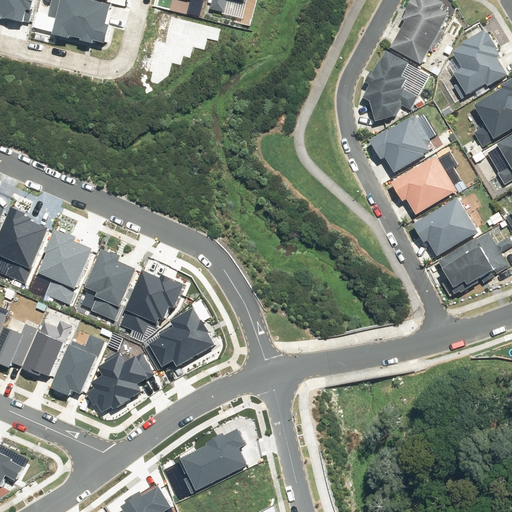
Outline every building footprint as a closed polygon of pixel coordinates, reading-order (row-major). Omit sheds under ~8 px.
[(393,51),(424,67),(452,16),(443,12),(447,6),(436,0),(415,0),(408,13),(410,14),(405,23),(408,24),(393,51)] [(456,88),(463,101),(469,97),(469,98),(489,87),(491,89),(511,78),(501,61),(504,60),(499,52),(500,51),(491,36),(490,37),(488,33),(464,47),(466,49),(455,55),(465,71),(455,76),(460,85),(456,88)] [(405,79),(412,67),(389,55),(383,65),(382,65),(376,75),(374,74),(368,85),(373,88),(366,101),(373,104),(378,124),(397,120),(404,107),(413,112),(420,98),(405,91),(410,82),(405,79)] [(476,134),(484,149),(496,142),(511,133),(511,83),(504,89),(506,92),(477,108),(488,127),(476,134)] [(386,156),(395,172),(434,150),(433,149),(435,148),(415,114),(370,141),(381,159),(386,156)] [(511,168),(500,175),(507,186),(511,183),(511,139),(500,147),(511,167),(511,168)] [(410,202),(419,217),(457,195),(457,194),(459,193),(439,160),(394,186),(405,204),(410,202)] [(474,193),(466,198),(470,204),(467,206),(472,214),(483,206),(474,193)] [(431,244),(440,259),(481,235),(461,201),(416,228),(427,246),(431,244)] [(449,282),(458,297),(505,270),(506,271),(511,268),(491,234),(480,241),(441,264),(451,281),(449,282)] [(246,444),(238,428),(225,435),(223,432),(205,442),(206,444),(176,459),(184,475),(188,473),(188,477),(184,479),(191,494),(247,466),(238,448),(246,444)] [(14,480),(21,468),(8,460),(9,457),(0,452),(0,485),(6,475),(14,480)] [(172,507),(159,485),(142,495),(140,491),(125,500),(127,502),(121,506),(125,511),(164,511),(172,507)]
